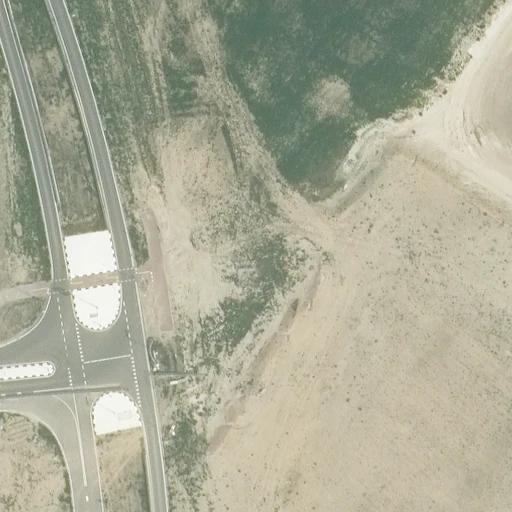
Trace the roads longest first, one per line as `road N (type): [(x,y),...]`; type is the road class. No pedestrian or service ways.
road 1 (unclassified): [(140,352),(90,115),(54,0)]
road 2 (unclassified): [(0,17),(72,346)]
road 3 (unclassified): [(158,511),(140,352)]
road 4 (unclassified): [(77,378),(94,511)]
